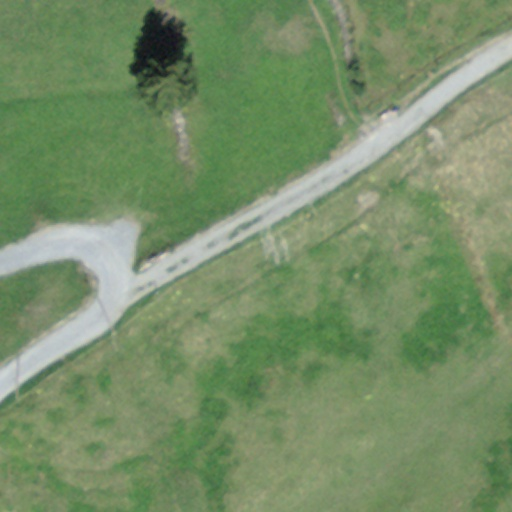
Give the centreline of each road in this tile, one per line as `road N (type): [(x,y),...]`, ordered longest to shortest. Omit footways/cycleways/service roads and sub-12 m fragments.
road 1 (track): [(511,49),(391,144),(277,201),(0,404)]
road 2 (track): [(124,308),(96,252),(0,276)]
